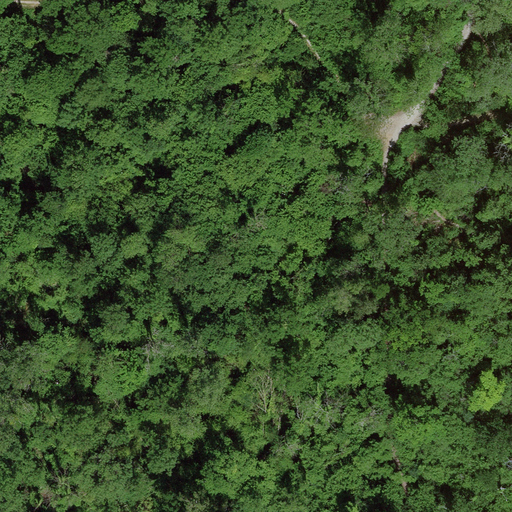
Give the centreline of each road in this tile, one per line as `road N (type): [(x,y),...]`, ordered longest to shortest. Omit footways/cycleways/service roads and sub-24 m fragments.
road 1 (track): [(247,0),(291,26),(365,114),(389,127)]
road 2 (track): [(389,127),(415,121),(435,93),(476,0)]
